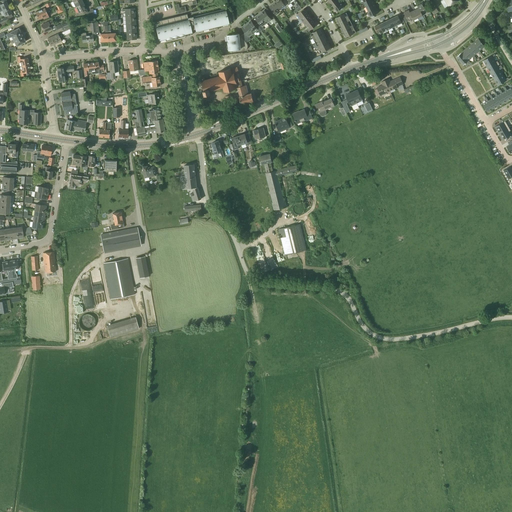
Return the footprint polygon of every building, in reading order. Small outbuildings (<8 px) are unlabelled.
[(6,1),(5,0),(2,0),(1,1),(2,3),(0,4),(0,11),(3,10),(9,7),(6,1)] [(277,0),(275,2),(281,9),(285,5),(286,7),(289,5),(284,0),(277,0)] [(271,5),(269,7),(275,15),(278,13),(276,12),(281,9),(275,2),(271,5)] [(337,11),(344,6),(341,2),(334,7),(337,11)] [(76,7),(78,13),(82,11),(83,14),(88,12),(83,3),(76,7)] [(368,12),(376,8),(374,3),(366,7),(368,12)] [(423,5),(422,3),(417,5),(418,8),(419,7),(421,13),(422,13),(426,11),(426,12),(429,11),(426,4),(423,5)] [(178,4),(175,5),(177,14),(186,11),(185,6),(179,8),(178,4)] [(413,20),(418,18),(414,10),(415,9),(414,6),(412,7),(413,10),(410,12),(409,12),(412,18),(413,20)] [(0,19),(0,22),(11,17),(13,17),(11,13),(12,13),(9,7),(3,10),(2,11),(5,16),(0,19)] [(418,8),(415,9),(414,10),(418,18),(423,15),(422,13),(421,13),(419,7),(418,8)] [(48,16),(45,8),(35,12),(38,19),(44,16),(45,18),(48,16)] [(370,16),(378,12),(376,8),(368,12),(370,16)] [(135,16),(135,9),(122,9),(122,12),(125,12),(125,17),(135,16)] [(307,13),(304,9),(297,14),(300,18),(307,13)] [(228,23),(225,10),(193,18),(193,17),(188,18),(187,14),(153,22),(156,35),(157,35),(159,40),(191,32),(191,30),(195,29),(196,31),(228,23)] [(267,23),(271,20),(264,10),(259,14),(267,23)] [(405,22),(408,21),(408,20),(412,18),(409,12),(410,12),(409,10),(404,12),(405,14),(402,16),(405,22)] [(349,17),(346,12),(335,18),(338,23),(349,17)] [(310,17),(307,13),(300,18),(303,22),(310,17)] [(262,30),(264,29),(262,26),(267,23),(259,14),(255,17),(260,23),(258,25),(262,30)] [(397,25),(401,23),(398,15),(393,17),(397,25)] [(126,25),(136,24),(135,16),(125,17),(126,25)] [(313,21),(310,17),(303,22),(306,26),(313,21)] [(351,22),(349,17),(338,23),(340,28),(351,22)] [(392,28),(397,25),(393,17),(388,20),(392,28)] [(52,20),(41,25),(45,32),(52,29),(51,26),(55,24),(53,20),(52,20)] [(255,27),(251,20),(246,24),(253,33),(258,30),(259,32),(262,30),(258,25),(255,27)] [(388,30),(392,28),(388,20),(384,22),(388,30)] [(306,26),(309,31),(316,25),(313,21),(306,26)] [(353,27),(351,22),(340,28),(343,32),(353,27)] [(383,32),(388,30),(384,22),(379,24),(383,32)] [(126,32),(136,32),(136,24),(126,25),(126,32)] [(248,41),(251,39),(249,37),(253,33),(246,24),(242,27),(246,34),(244,35),(248,41)] [(378,34),(383,32),(379,24),(374,26),(378,34)] [(110,25),(107,25),(108,41),(115,40),(115,33),(111,33),(111,30),(110,25)] [(343,32),(345,37),(346,38),(351,36),(351,35),(356,32),(353,27),(343,32)] [(13,39),(23,34),(21,32),(20,32),(18,28),(7,34),(9,38),(11,36),(13,39)] [(324,33),(321,28),(310,33),(313,38),(324,33)] [(92,35),(86,35),(86,32),(81,33),(81,37),(82,37),(83,42),(90,41),(90,42),(93,42),(93,38),(93,35),(92,35)] [(127,40),(136,39),(136,32),(126,32),(127,40)] [(58,34),(48,39),(51,46),(61,41),(60,38),(64,37),(63,36),(62,33),(58,34)] [(313,38),(315,43),(326,38),(324,33),(313,38)] [(13,39),(11,40),(12,43),(14,42),(16,46),(25,42),(23,38),(24,37),(23,34),(13,39)] [(241,51),(239,34),(227,35),(229,50),(236,49),(236,52),(241,51)] [(239,36),(239,34),(241,51),(243,51),(244,51),(245,50),(246,50),(246,49),(247,49),(247,48),(248,47),(248,46),(248,45),(247,44),(247,43),(246,42),(248,41),(244,35),(242,37),(241,35),(239,36)] [(315,43),(318,48),(328,43),(326,38),(315,43)] [(478,38),(473,43),(479,51),(485,46),(486,48),(488,46),(486,44),(484,45),(478,38)] [(318,48),(320,53),(325,50),(326,51),(331,49),(331,48),(328,43),(318,48)] [(479,51),(473,43),(467,48),(474,56),(474,55),(478,52),(480,54),(481,53),(480,51),(479,51)] [(474,56),(467,48),(462,53),(468,60),(472,57),(474,59),(476,58),(474,56),(474,55),(474,56)] [(468,60),(462,53),(456,57),(462,65),(467,61),(469,64),(470,62),(468,60)] [(495,54),(483,60),(487,67),(495,62),(493,57),(495,55),(495,54)] [(29,65),(28,58),(21,59),(21,56),(17,57),(18,63),(21,62),(22,66),(29,65)] [(123,78),(131,77),(130,71),(138,70),(137,59),(128,60),(129,70),(123,71),(123,78)] [(149,73),(152,73),(157,72),(159,72),(157,60),(144,62),(145,71),(149,70),(149,73)] [(110,72),(106,72),(107,80),(111,79),(116,79),(115,72),(119,71),(117,61),(109,62),(110,72)] [(98,62),(91,63),(92,70),(92,72),(92,74),(99,73),(102,73),(102,71),(104,71),(103,65),(99,65),(98,62)] [(501,65),(498,66),(495,62),(487,67),(490,73),(499,68),(502,66),(501,65)] [(91,63),(84,64),(85,76),(89,75),(89,73),(92,72),(92,70),(91,63)] [(22,66),(22,70),(20,71),(21,76),(25,75),(24,73),(30,72),(29,65),(22,66)] [(74,71),(73,66),(63,67),(57,68),(59,81),(65,81),(64,72),(74,71)] [(499,68),(490,73),(494,79),(503,74),(500,70),(503,68),(502,67),(502,66),(499,68)] [(242,86),(237,67),(231,68),(230,68),(219,71),(220,76),(206,80),(205,77),(203,76),(202,77),(201,78),(205,94),(211,92),(211,91),(223,87),(225,91),(236,88),(238,87),(237,87),(242,86)] [(146,82),(146,84),(150,83),(150,87),(153,86),(153,87),(161,85),(159,76),(158,77),(157,72),(152,73),(153,77),(151,78),(151,76),(145,77),(146,82)] [(503,74),(494,79),(497,86),(509,79),(508,78),(505,79),(503,74)] [(382,85),(377,87),(380,95),(398,87),(400,91),(405,89),(402,84),(403,84),(400,77),(390,81),(389,79),(381,82),(382,85)] [(253,101),(251,93),(248,94),(246,85),(242,86),(237,87),(238,87),(240,96),(239,96),(241,104),(253,101)] [(38,97),(38,91),(36,91),(36,88),(31,89),(30,86),(24,87),(25,92),(26,92),(27,98),(38,97)] [(502,93),(506,101),(511,98),(506,90),(507,90),(505,87),(504,88),(505,91),(502,93)] [(357,89),(352,92),(357,103),(363,101),(362,99),(362,98),(361,95),(360,96),(357,89)] [(501,104),(506,101),(502,93),(501,90),(499,91),(501,94),(498,95),(497,96),(501,104)] [(69,92),(61,93),(62,100),(61,100),(62,102),(63,102),(63,103),(62,103),(63,110),(64,110),(64,115),(66,115),(72,114),(72,115),(78,114),(75,94),(70,94),(69,92)] [(352,92),(346,95),(347,99),(349,102),(351,106),(357,103),(352,92)] [(149,104),(159,102),(158,93),(147,95),(149,104)] [(492,98),(497,106),(501,104),(497,96),(498,95),(496,93),(494,93),(496,96),(493,98),(492,98)] [(487,101),(492,109),(497,106),(492,98),(493,98),(491,95),(490,96),(491,99),(488,101),(487,101)] [(326,110),(334,106),(331,98),(321,103),(320,102),(315,105),(319,113),(320,114),(321,115),(321,116),(322,116),(324,116),(325,116),(325,115),(326,114),(327,113),(327,112),(326,111),(326,110)] [(487,112),(492,109),(487,101),(488,101),(487,98),(485,99),(487,102),(483,104),(487,112)] [(345,100),(341,102),(346,113),(350,111),(345,100)] [(28,124),(28,115),(34,115),(33,124),(40,124),(41,113),(34,112),(34,113),(28,113),(29,110),(23,110),(23,105),(20,104),(19,123),(28,124)] [(161,118),(159,108),(150,110),(150,112),(148,112),(149,116),(148,116),(150,122),(147,123),(148,125),(149,132),(156,131),(156,132),(164,131),(162,118),(161,118)] [(144,126),(141,109),(137,109),(135,110),(137,119),(134,119),(135,122),(136,128),(137,135),(145,134),(145,133),(149,132),(148,125),(144,126)] [(297,114),(293,115),(293,116),(297,124),(308,119),(308,120),(313,118),(310,112),(306,113),(304,109),(299,111),(297,113),(297,114)] [(292,125),(288,116),(286,117),(285,117),(274,121),(279,132),(290,127),(290,126),(292,125)] [(67,120),(65,129),(74,131),(74,130),(84,132),(86,121),(78,120),(77,122),(75,122),(76,121),(71,120),(72,119),(69,119),(69,120),(67,120)] [(502,123),(495,127),(499,133),(509,127),(505,121),(504,122),(502,119),(500,120),(502,123)] [(125,129),(126,120),(121,120),(120,129),(119,129),(118,137),(119,137),(119,138),(123,138),(123,137),(128,137),(128,129),(125,129)] [(99,129),(99,137),(109,137),(110,131),(111,131),(111,122),(106,122),(103,122),(103,126),(103,129),(100,129),(99,129)] [(263,138),(263,137),(266,136),(264,127),(253,130),(255,139),(258,138),(259,139),(260,140),(261,140),(262,139),(263,138)] [(509,127),(499,133),(503,140),(509,136),(511,139),(511,138),(511,136),(511,135),(509,131),(511,130),(509,127)] [(244,134),(238,136),(241,145),(245,143),(246,146),(252,144),(250,138),(246,139),(245,135),(244,134)] [(234,143),(231,144),(233,150),(238,148),(238,146),(241,145),(238,136),(232,138),(234,143)] [(224,156),(222,151),(218,141),(211,143),(212,144),(209,145),(213,157),(214,159),(217,158),(220,157),(220,158),(224,156)] [(6,147),(6,152),(8,152),(11,152),(11,156),(17,157),(18,151),(15,150),(15,144),(8,144),(8,147),(6,147)] [(0,165),(0,168),(0,171),(16,173),(17,162),(5,162),(6,152),(6,147),(6,146),(0,145),(0,165)] [(37,157),(37,158),(44,159),(44,156),(43,156),(44,155),(48,155),(50,156),(52,147),(42,145),(41,151),(38,150),(37,154),(37,155),(37,157)] [(264,164),(267,173),(274,171),(271,162),(272,162),(270,153),(259,156),(261,164),(264,164)] [(86,156),(80,155),(73,154),(72,164),(78,165),(85,166),(87,166),(88,165),(87,165),(88,161),(85,161),(86,156)] [(105,160),(104,171),(108,171),(113,171),(116,171),(116,160),(105,160)] [(182,189),(194,188),(197,187),(194,164),(184,166),(185,176),(181,176),(182,189)] [(43,166),(43,170),(46,171),(45,178),(51,179),(52,171),(49,171),(50,167),(43,166)] [(143,171),(141,172),(142,174),(143,174),(144,178),(145,181),(149,180),(149,177),(156,175),(154,166),(147,168),(147,166),(142,167),(143,171)] [(298,171),(296,166),(277,171),(277,170),(274,171),(267,173),(266,173),(273,202),(272,202),(274,210),(286,207),(285,199),(284,200),(278,176),(298,171)] [(69,187),(69,188),(75,189),(76,185),(80,185),(80,183),(80,180),(87,181),(87,177),(81,176),(71,175),(69,187)] [(197,188),(194,188),(194,189),(193,189),(195,196),(191,197),(193,202),(201,199),(198,188),(197,188)] [(303,208),(303,206),(302,205),(302,204),(301,204),(300,203),(298,203),(297,203),(296,203),(294,204),(294,205),(293,206),(293,207),(293,208),(293,209),(293,210),(294,211),(296,212),(297,213),(299,213),(300,212),(301,212),(302,211),(302,210),(303,208)] [(115,224),(111,225),(111,230),(124,227),(123,223),(121,211),(113,213),(115,224)] [(300,224),(278,229),(285,255),(306,250),(300,224)] [(137,228),(101,235),(104,252),(141,245),(137,228)] [(45,272),(55,271),(54,252),(43,253),(45,272)] [(145,256),(136,258),(140,277),(149,276),(146,263),(145,256)] [(264,256),(258,258),(262,270),(268,268),(264,256)] [(110,299),(135,294),(128,258),(104,263),(110,299)] [(17,260),(10,261),(13,278),(13,281),(14,281),(18,280),(17,278),(17,275),(17,273),(16,273),(15,269),(18,268),(17,262),(17,260)] [(4,268),(1,269),(1,271),(4,270),(8,270),(8,274),(7,274),(8,277),(8,279),(13,278),(10,261),(3,262),(3,264),(4,268)] [(39,276),(31,277),(32,290),(40,289),(39,276)] [(0,294),(9,293),(8,287),(13,287),(13,282),(1,283),(1,286),(0,286),(0,294)] [(7,306),(10,306),(9,300),(0,301),(0,312),(8,311),(7,306)] [(110,337),(139,329),(135,317),(106,325),(110,337)]
